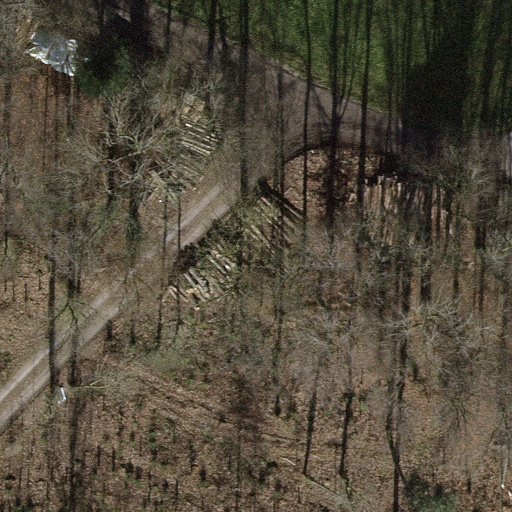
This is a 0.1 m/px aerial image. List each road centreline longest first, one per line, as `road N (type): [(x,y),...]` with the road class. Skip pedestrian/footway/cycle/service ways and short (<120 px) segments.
road 1 (track): [(0,444),(245,220),(372,117),(511,122)]
road 2 (track): [(372,117),(106,0)]
